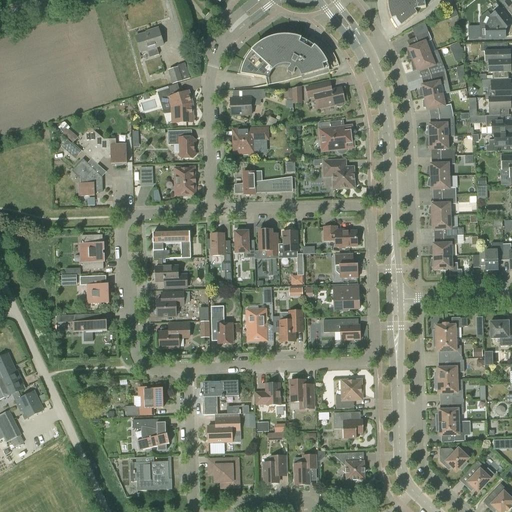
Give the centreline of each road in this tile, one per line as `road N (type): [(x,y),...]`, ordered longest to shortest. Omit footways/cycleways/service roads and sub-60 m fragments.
road 1 (residential): [(210,210),(364,209),(371,217),(375,347),(360,362),(188,372)]
road 2 (unclassified): [(0,277),(106,511)]
road 3 (residential): [(210,210),(212,66),(237,23),(265,0)]
road 4 (residential): [(188,372),(149,372),(133,358),(122,232),(130,217)]
road 5 (residential): [(410,183),(403,95),(385,47)]
road 6 (residential): [(197,511),(188,372)]
road 7 (unclassified): [(389,184),(386,122),(367,57)]
